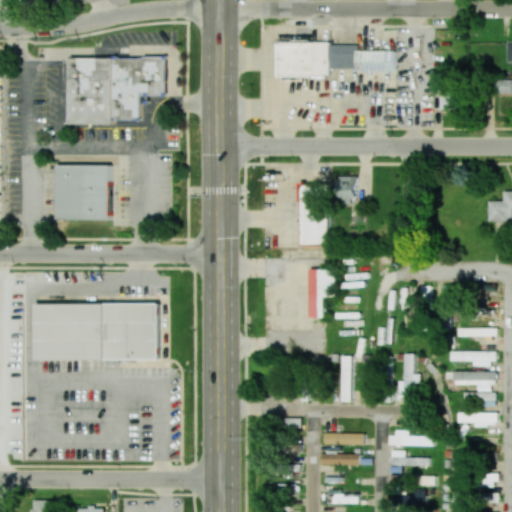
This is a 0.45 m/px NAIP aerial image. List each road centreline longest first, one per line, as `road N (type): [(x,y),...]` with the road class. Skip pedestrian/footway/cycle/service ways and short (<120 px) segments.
road 1 (secondary): [(222,511),(220,34)]
road 2 (residential): [(220,145),(511,145)]
road 3 (residential): [(230,8),(511,8)]
road 4 (residential): [(0,27),(230,8)]
road 5 (residential): [(0,478),(222,479)]
road 6 (residential): [(0,253),(221,254)]
